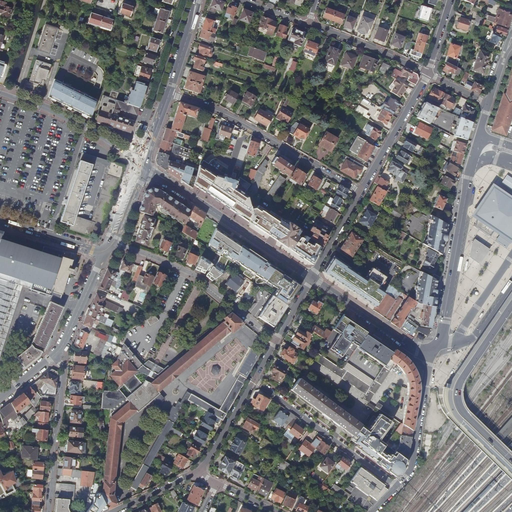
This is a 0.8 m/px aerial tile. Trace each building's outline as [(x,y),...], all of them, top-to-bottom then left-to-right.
[(220,11),(223,3),(215,0),(212,0),(208,11),(212,12),(214,8),(220,11)] [(5,4),(0,1),(0,13),(1,14),(1,16),(8,18),(11,9),(5,7),(5,4)] [(130,18),(133,8),(122,4),(118,14),(130,18)] [(233,16),(235,9),(231,7),(228,6),(224,17),(228,18),(229,15),(233,16)] [(417,19),(426,22),(429,14),(430,14),(432,10),(423,7),(422,7),(420,7),(418,11),(419,12),(417,19)] [(159,9),(156,20),(165,23),(169,12),(159,9)] [(334,13),(326,9),(323,18),(331,21),(334,13)] [(248,23),(251,14),(248,12),(247,14),(242,12),(239,20),(248,23)] [(486,21),(508,27),(511,16),(500,12),(498,18),(488,15),(486,21)] [(343,16),(334,13),(331,21),(340,25),(343,16)] [(87,23),(98,27),(101,18),(90,14),(87,23)] [(470,19),(461,15),(457,28),(466,31),(470,19)] [(474,21),(480,24),(482,19),(477,15),(474,21)] [(356,21),(347,17),(343,27),(351,30),(353,25),(354,26),(356,21)] [(112,21),(101,18),(98,27),(109,31),(112,21)] [(276,24),(271,22),(271,21),(262,18),(259,27),(267,30),(265,34),(271,36),(276,24)] [(369,31),(372,21),(362,18),(357,30),(365,34),(367,30),(369,31)] [(162,35),(165,23),(156,20),(152,32),(162,35)] [(203,26),(202,30),(215,35),(216,30),(211,29),(214,22),(206,20),(204,27),(203,26)] [(42,36),(37,51),(50,55),(54,40),(57,29),(45,25),(42,36)] [(275,35),(285,39),(287,33),(284,32),(285,28),(279,25),(275,35)] [(495,31),(504,35),(506,30),(497,26),(495,31)] [(383,42),(387,32),(378,28),(374,39),(383,42)] [(299,48),(305,34),(291,29),(287,40),(293,43),(293,45),(299,48)] [(211,44),(215,35),(202,30),(199,38),(205,40),(204,42),(211,44)] [(490,41),(495,44),(498,39),(500,40),(502,36),(494,32),(490,41)] [(413,35),(409,33),(404,50),(407,52),(413,35)] [(427,36),(418,33),(412,52),(410,51),(409,55),(419,59),(427,36)] [(399,48),(403,38),(395,35),(391,45),(399,48)] [(155,52),(159,41),(150,38),(146,49),(155,52)] [(315,52),(318,46),(307,42),(303,52),(302,55),(313,59),(317,60),(319,53),(315,52)] [(199,50),(197,56),(205,59),(206,59),(207,56),(208,57),(210,57),(211,55),(210,53),(212,49),(199,45),(198,49),(199,50)] [(454,67),(456,68),(459,59),(456,58),(459,48),(451,45),(448,55),(445,62),(447,63),(454,67)] [(330,47),(323,65),(331,68),(332,65),(334,66),(340,52),(330,47)] [(262,63),(265,54),(251,48),(248,57),(262,63)] [(475,60),(486,64),(490,54),(479,50),(475,60)] [(152,65),(154,57),(145,53),(142,62),(152,65)] [(351,70),(356,58),(345,53),(341,65),(351,70)] [(203,64),(205,59),(197,56),(194,55),(192,60),(194,61),(192,69),(202,72),(203,68),(201,68),(202,64),(203,64)] [(372,73),(377,62),(363,56),(359,67),(372,73)] [(50,65),(36,60),(29,82),(31,83),(38,85),(38,84),(39,84),(39,85),(42,86),(44,81),(45,82),(50,65)] [(486,64),(475,60),(472,71),(483,75),(486,64)] [(454,67),(447,63),(443,71),(447,73),(448,72),(453,75),(454,74),(457,76),(460,70),(456,68),(454,67)] [(384,74),(392,68),(382,64),(378,72),(383,74),(384,74)] [(147,80),(150,70),(137,66),(134,76),(147,80)] [(404,68),(402,73),(403,73),(401,76),(404,77),(406,78),(407,76),(409,76),(407,81),(415,85),(418,79),(417,75),(404,68)] [(404,77),(401,76),(403,73),(402,73),(395,69),(387,75),(396,79),(398,77),(402,78),(402,77),(404,78),(404,77)] [(189,72),(186,81),(201,85),(204,77),(189,72)] [(404,92),(407,87),(404,85),(402,83),(396,79),(393,84),(395,86),(391,92),(394,95),(399,98),(403,91),(404,92)] [(68,107),(90,119),(96,101),(62,84),(54,80),(48,98),(53,100),(64,106),(65,105),(68,106),(68,107)] [(198,94),(201,85),(186,81),(183,89),(198,94)] [(467,81),(464,87),(479,94),(483,86),(474,82),(473,84),(467,81)] [(145,87),(142,86),(142,84),(135,82),(133,88),(130,87),(129,90),(132,91),(130,96),(127,105),(138,108),(139,104),(142,96),(145,87)] [(438,103),(443,94),(433,89),(428,98),(438,103)] [(233,104),(238,96),(229,91),(224,99),(233,104)] [(102,97),(94,122),(99,123),(108,126),(116,101),(118,94),(111,92),(109,99),(102,97)] [(249,108),(255,98),(246,93),(241,103),(249,108)] [(450,109),(454,99),(444,94),(440,104),(450,109)] [(511,96),(505,94),(503,94),(492,127),(491,132),(506,137),(511,119),(511,96)] [(391,115),(398,103),(390,97),(386,104),(384,103),(382,105),(384,107),(383,110),(391,115)] [(136,115),(138,108),(127,105),(116,101),(108,126),(130,133),(134,122),(114,115),(115,112),(119,113),(120,110),(136,115)] [(386,125),(391,115),(383,110),(369,102),(368,104),(381,112),(377,120),(386,125)] [(179,103),(170,130),(179,133),(185,115),(195,118),(198,109),(179,103)] [(428,104),(425,103),(416,118),(427,124),(437,108),(428,104)] [(470,117),(474,109),(465,104),(461,113),(470,117)] [(359,106),(355,112),(367,119),(368,119),(371,114),(359,106)] [(293,115),(281,108),(275,119),(281,122),(282,120),(288,123),(293,115)] [(266,127),(273,116),(260,109),(254,120),(266,127)] [(460,118),(454,136),(466,140),(472,123),(460,118)] [(204,128),(200,140),(207,142),(214,120),(211,119),(207,129),(204,128)] [(308,130),(300,126),(295,123),(286,132),(297,138),(298,137),(304,140),(309,131),(308,130)] [(426,139),(431,129),(419,123),(414,133),(426,139)] [(368,136),(365,141),(371,145),(376,137),(377,137),(380,133),(367,125),(364,130),(367,132),(365,135),(368,136)] [(232,130),(221,126),(218,136),(229,139),(232,130)] [(183,138),(184,135),(179,133),(170,130),(165,128),(162,140),(171,144),(174,134),(177,135),(177,137),(182,139),(183,138)] [(329,152),(336,139),(325,133),(318,145),(329,152)] [(373,147),(374,146),(371,145),(365,141),(357,137),(357,136),(348,150),(357,155),(357,156),(366,162),(374,148),(373,147)] [(253,141),(250,140),(247,148),(256,151),(259,141),(254,139),(253,141)] [(168,156),(171,144),(162,140),(161,143),(158,152),(168,156)] [(411,152),(415,145),(406,140),(404,144),(405,145),(403,147),(411,152)] [(452,151),(457,152),(462,154),(465,144),(455,141),(452,151)] [(171,153),(179,155),(181,147),(174,145),(171,153)] [(409,157),(410,154),(409,154),(395,146),(393,149),(400,152),(399,154),(398,154),(395,158),(405,163),(407,159),(409,161),(411,158),(409,157)] [(190,159),(193,151),(181,147),(179,155),(190,159)] [(254,157),(256,151),(247,148),(245,154),(254,157)] [(452,151),(448,163),(458,168),(462,154),(457,152),(452,151)] [(166,160),(168,156),(158,152),(155,160),(157,165),(166,171),(169,161),(166,160)] [(111,162),(109,167),(107,175),(91,222),(75,216),(92,166),(92,164),(93,161),(94,157),(82,153),(80,160),(66,202),(60,222),(72,226),(71,229),(90,235),(92,230),(102,233),(119,179),(123,166),(119,165),(114,163),(111,162)] [(242,160),(224,154),(222,161),(221,165),(226,167),(226,166),(235,169),(237,166),(239,167),(242,160)] [(93,161),(102,164),(109,167),(111,162),(103,160),(94,157),(93,161)] [(284,173),(288,176),(293,168),(278,157),(277,159),(275,157),(271,163),(273,164),(272,166),(280,171),(280,172),(283,174),(284,173)] [(251,189),(257,193),(263,173),(267,168),(265,166),(269,161),(266,159),(257,170),(251,189)] [(185,167),(169,161),(166,171),(180,181),(183,173),(185,167)] [(357,167),(359,164),(354,161),(352,164),(346,161),(340,171),(354,179),(357,173),(359,174),(362,170),(357,167)] [(399,170),(401,167),(391,162),(389,166),(390,167),(388,171),(396,176),(393,181),(396,183),(397,180),(402,183),(407,174),(399,170)] [(190,176),(194,166),(187,163),(186,167),(185,167),(183,173),(180,181),(192,189),(195,178),(190,176)] [(448,163),(443,173),(452,178),(456,172),(455,172),(457,168),(448,163)] [(296,169),(293,167),(293,168),(288,176),(287,177),(290,178),(289,179),(299,185),(306,176),(296,169)] [(251,170),(247,180),(252,181),(254,175),(255,172),(251,170)] [(444,175),(440,183),(448,188),(451,184),(452,185),(454,181),(444,175)] [(511,178),(506,175),(500,183),(511,190),(511,178)] [(280,176),(264,200),(269,203),(285,180),(280,176)] [(316,190),(321,182),(313,177),(308,186),(316,190)] [(380,179),(376,185),(387,191),(389,188),(385,186),(387,183),(380,179)] [(511,199),(508,197),(490,184),(486,190),(477,203),(476,206),(474,214),(493,227),(502,214),(504,211),(507,206),(510,202),(511,201),(511,199)] [(346,193),(348,190),(340,186),(336,193),(344,198),(347,194),(346,193)] [(190,211),(160,190),(151,188),(145,191),(142,201),(139,211),(152,215),(156,213),(159,210),(165,214),(168,214),(177,220),(178,219),(185,224),(188,216),(190,211)] [(377,188),(369,201),(377,206),(385,193),(377,188)] [(441,210),(446,199),(438,195),(433,206),(441,210)] [(340,205),(343,201),(335,196),(332,202),(329,206),(337,211),(340,206),(338,205),(339,204),(340,205)] [(502,214),(493,227),(501,233),(511,240),(511,239),(511,199),(511,201),(510,202),(507,206),(504,211),(502,214)] [(311,212),(317,202),(314,200),(310,207),(308,210),(311,212)] [(192,230),(184,225),(181,231),(194,239),(206,214),(200,210),(193,205),(190,211),(188,216),(195,220),(192,230)] [(330,223),(336,213),(325,206),(323,210),(326,212),(325,214),(325,215),(326,215),(324,219),(330,223)] [(377,216),(379,214),(368,208),(359,223),(369,228),(373,220),(375,221),(376,218),(375,217),(376,216),(377,216)] [(393,208),(390,213),(400,219),(403,214),(393,208)] [(305,224),(312,213),(311,212),(308,210),(300,221),(305,223),(305,224)] [(493,227),(474,214),(473,222),(471,224),(487,235),(493,227)] [(444,232),(446,226),(447,225),(430,215),(430,217),(427,230),(428,230),(432,232),(440,237),(444,239),(445,233),(444,232)] [(154,219),(144,216),(135,241),(146,244),(148,238),(150,238),(153,227),(151,226),(154,219)] [(235,259),(241,245),(230,238),(216,228),(210,243),(234,260),(235,259)] [(440,237),(432,232),(428,230),(426,242),(424,245),(441,254),(442,249),(441,248),(442,243),(443,243),(444,239),(440,237)] [(351,233),(345,241),(339,249),(350,257),(361,240),(351,233)] [(508,245),(511,240),(501,233),(498,237),(495,240),(506,248),(508,245)] [(4,234),(3,234),(2,238),(42,251),(43,247),(4,234)] [(159,248),(164,250),(165,248),(168,249),(171,243),(168,242),(169,237),(163,235),(161,239),(163,240),(159,248)] [(2,238),(0,243),(0,279),(19,285),(30,289),(51,295),(52,292),(61,295),(68,274),(72,276),(74,270),(69,269),(72,260),(62,257),(63,253),(43,247),(42,251),(2,238)] [(482,259),(488,249),(472,238),(469,242),(467,255),(479,263),(482,259)] [(185,244),(180,242),(174,254),(182,258),(186,249),(183,249),(185,244)] [(234,260),(210,243),(209,246),(222,255),(228,259),(233,262),(235,260),(234,260)] [(250,251),(241,245),(235,259),(234,260),(235,260),(239,263),(238,263),(246,269),(246,268),(254,274),(261,279),(262,278),(266,281),(275,268),(273,267),(271,265),(265,262),(262,260),(250,252),(250,251)] [(188,253),(189,253),(185,262),(190,264),(190,263),(194,264),(197,257),(196,256),(197,253),(190,249),(188,253)] [(427,250),(424,256),(428,258),(426,261),(425,260),(422,265),(431,270),(433,266),(432,265),(437,255),(427,250)] [(217,263),(215,266),(222,271),(228,259),(222,255),(222,257),(220,256),(217,263)] [(215,266),(201,256),(195,269),(197,270),(198,271),(204,274),(206,271),(208,272),(207,274),(206,276),(208,278),(210,279),(212,281),(224,272),(222,271),(215,266)] [(382,297),(384,293),(379,290),(386,279),(370,270),(364,280),(330,258),(323,271),(324,277),(373,311),(377,304),(382,297)] [(130,272),(132,264),(122,261),(119,269),(119,272),(122,279),(124,271),(130,272)] [(290,278),(275,268),(266,281),(277,288),(272,296),(286,306),(300,285),(290,278)] [(113,277),(116,272),(107,269),(104,277),(116,282),(114,287),(118,288),(122,281),(113,277)] [(165,276),(156,272),(154,277),(151,283),(160,287),(165,276)] [(424,305),(434,307),(435,303),(436,298),(433,298),(434,294),(435,286),(436,282),(436,280),(431,278),(420,272),(420,273),(419,278),(418,278),(414,301),(417,303),(424,305)] [(143,277),(139,275),(138,277),(134,285),(148,292),(151,283),(154,277),(145,273),(143,277)] [(235,291),(246,277),(240,273),(237,277),(234,274),(226,283),(235,291)] [(110,285),(114,287),(116,282),(104,277),(98,289),(106,292),(110,285)] [(0,344),(19,285),(0,279),(0,344)] [(123,290),(119,298),(123,300),(127,301),(130,294),(123,290)] [(105,297),(96,293),(95,297),(92,302),(103,307),(120,314),(122,309),(103,300),(105,297)] [(395,300),(384,293),(382,297),(377,304),(373,311),(377,313),(378,314),(388,321),(401,301),(397,298),(395,300)] [(401,293),(397,298),(401,301),(402,301),(404,299),(406,300),(408,297),(401,293)] [(277,319),(286,306),(272,296),(257,317),(272,327),(277,319)] [(408,297),(406,300),(391,323),(411,336),(413,333),(415,330),(418,326),(407,318),(417,303),(414,301),(408,297)] [(322,303),(318,301),(316,303),(312,300),(307,308),(316,313),(322,303)] [(34,357),(38,354),(39,353),(40,351),(43,352),(44,349),(48,342),(50,337),(48,337),(50,333),(51,333),(54,327),(53,326),(55,322),(56,322),(63,307),(50,302),(47,311),(45,310),(43,315),(35,333),(34,336),(33,338),(34,338),(32,343),(30,347),(29,346),(28,347),(27,348),(25,350),(16,358),(12,360),(13,362),(14,364),(16,366),(17,368),(19,370),(20,371),(24,367),(33,360),(32,359),(32,358),(34,356),(34,357)] [(98,321),(110,327),(113,321),(103,316),(104,314),(101,313),(103,307),(92,302),(86,316),(98,321)] [(420,326),(430,328),(434,307),(424,305),(420,326)] [(102,493),(99,493),(107,509),(117,504),(113,494),(116,462),(120,423),(135,410),(137,412),(139,412),(144,408),(144,406),(146,406),(151,402),(151,400),(150,397),(152,395),(152,396),(153,395),(154,396),(157,393),(158,392),(200,356),(230,330),(231,332),(243,323),(230,312),(223,318),(225,320),(202,339),(191,349),(169,368),(167,365),(164,368),(161,371),(156,368),(154,367),(152,366),(150,370),(147,375),(141,384),(134,375),(138,372),(142,365),(134,356),(133,356),(132,355),(131,356),(132,358),(127,361),(126,361),(123,357),(112,366),(116,371),(110,376),(119,386),(112,392),(103,391),(102,393),(102,397),(100,409),(111,409),(113,412),(110,414),(108,441),(102,493)] [(305,317),(299,313),(295,319),(301,324),(305,317)] [(158,321),(155,314),(146,319),(150,326),(158,321)] [(346,316),(343,314),(332,330),(335,332),(338,334),(333,342),(328,350),(340,358),(345,350),(351,341),(357,346),(368,331),(346,316)] [(97,324),(98,321),(86,316),(80,329),(87,332),(89,328),(90,328),(93,323),(97,324)] [(317,323),(316,322),(311,330),(314,332),(326,340),(331,332),(326,329),(324,332),(315,326),(317,323)] [(420,328),(418,326),(415,330),(426,336),(429,334),(430,330),(420,328)] [(299,330),(295,335),(307,342),(309,343),(310,341),(309,340),(314,332),(311,330),(307,328),(305,331),(306,332),(305,334),(299,330)] [(82,349),(88,333),(87,332),(80,329),(73,345),(82,349)] [(96,331),(94,336),(95,336),(100,338),(106,341),(110,343),(113,337),(108,335),(108,337),(96,331)] [(359,348),(384,365),(394,349),(370,333),(368,331),(357,346),(357,347),(359,348)] [(307,346),(309,343),(307,342),(295,335),(291,343),(298,347),(299,347),(303,349),(305,345),(307,346)] [(101,353),(106,341),(100,338),(94,350),(101,353)] [(283,350),(280,355),(291,363),(295,358),(293,357),(295,354),(292,352),(292,350),(288,348),(286,351),(283,350)] [(403,417),(401,424),(412,430),(413,423),(415,415),(419,391),(419,386),(417,378),(416,374),(415,370),(414,369),(411,364),(409,361),(405,357),(402,355),(394,349),(384,365),(374,381),(370,387),(365,395),(363,399),(369,403),(374,393),(375,394),(390,371),(394,365),(395,363),(398,366),(402,370),(405,376),(406,380),(407,384),(407,390),(405,405),(403,415),(403,417)] [(477,364),(479,360),(481,358),(471,350),(466,357),(461,365),(459,368),(457,371),(454,375),(452,379),(450,384),(454,387),(460,389),(465,382),(469,376),(472,372),(477,364)] [(80,362),(85,363),(86,352),(74,351),(74,360),(80,361),(80,362)] [(313,359),(365,395),(370,387),(343,368),(342,369),(317,352),(317,353),(313,359)] [(285,368),(287,365),(278,359),(277,359),(275,362),(276,362),(276,363),(285,368)] [(148,360),(142,365),(150,370),(152,366),(154,363),(148,360)] [(374,381),(347,362),(343,368),(370,387),(374,381)] [(275,364),(271,370),(274,372),(271,378),(279,383),(286,371),(275,364)] [(71,378),(83,379),(84,367),(73,365),(71,378)] [(150,370),(142,365),(138,372),(142,373),(144,373),(147,375),(150,370)] [(38,394),(40,397),(41,396),(48,396),(55,397),(57,372),(52,369),(31,386),(38,394)] [(225,400),(219,411),(225,414),(232,404),(243,384),(246,378),(240,375),(225,400)] [(306,384),(299,378),(291,389),(299,396),(313,406),(331,419),(341,427),(345,430),(353,436),(354,435),(355,433),(361,425),(356,420),(354,419),(355,419),(352,417),(340,409),(341,409),(338,407),(337,407),(323,396),(324,396),(321,394),(320,394),(309,386),(309,385),(307,383),(306,384)] [(70,386),(69,393),(76,394),(77,382),(70,381),(70,382),(69,382),(69,386),(70,386)] [(35,394),(30,387),(28,388),(23,393),(28,400),(35,394)] [(170,422),(173,424),(187,400),(190,394),(187,392),(180,404),(178,403),(175,408),(173,407),(170,413),(168,412),(165,417),(171,420),(170,422)] [(16,413),(30,402),(28,400),(23,393),(10,403),(14,410),(16,413)] [(225,414),(219,411),(190,394),(187,400),(207,412),(220,419),(222,420),(225,414)] [(69,404),(80,405),(81,396),(70,395),(69,404)] [(258,395),(255,400),(254,400),(252,403),(253,404),(252,405),(262,410),(268,400),(258,395)] [(39,410),(49,411),(50,402),(40,401),(39,410)] [(4,428),(18,416),(17,416),(17,415),(16,413),(14,410),(10,403),(0,411),(0,416),(3,427),(4,428)] [(378,403),(375,407),(381,410),(388,415),(390,411),(378,403)] [(18,416),(17,416),(18,416),(20,422),(22,427),(33,415),(37,412),(34,408),(33,406),(21,418),(18,416)] [(70,422),(80,423),(80,418),(79,418),(80,411),(71,410),(70,422)] [(368,429),(361,425),(352,438),(351,439),(354,441),(351,445),(396,477),(400,475),(405,470),(406,460),(394,451),(390,457),(380,450),(385,444),(378,439),(394,419),(388,415),(381,410),(368,429)] [(288,417),(280,411),(273,420),(285,429),(295,415),(291,412),(288,417)] [(47,416),(47,413),(37,412),(33,415),(39,416),(38,421),(47,422),(48,417),(47,416)] [(217,423),(220,419),(207,412),(200,424),(209,429),(214,422),(217,423)] [(294,424),(298,419),(295,416),(290,422),(287,426),(291,429),(288,431),(297,438),(303,430),(294,424)] [(511,416),(496,434),(502,439),(511,428),(511,416)] [(260,428),(261,426),(255,422),(254,423),(246,418),(243,424),(244,424),(242,427),(252,433),(254,429),(252,428),(253,426),(254,427),(255,426),(257,427),(260,428)] [(168,421),(149,453),(155,456),(162,444),(170,431),(171,428),(173,424),(170,422),(168,421)] [(398,446),(395,449),(394,451),(406,460),(408,449),(412,431),(412,430),(401,424),(400,423),(397,427),(395,430),(385,444),(388,447),(390,444),(391,445),(399,434),(400,434),(400,435),(398,446)] [(68,436),(81,437),(82,428),(69,427),(68,436)] [(46,440),(47,430),(46,430),(37,429),(32,429),(32,432),(37,432),(36,440),(46,440)] [(204,439),(206,435),(197,430),(197,431),(196,430),(195,434),(193,438),(197,440),(194,445),(200,448),(202,443),(202,442),(204,443),(205,440),(204,439)] [(238,454),(247,438),(238,433),(229,449),(238,454)] [(433,434),(426,433),(425,439),(423,438),(421,449),(423,450),(422,458),(427,459),(430,454),(433,434)] [(298,449),(307,455),(308,456),(320,440),(316,437),(311,445),(305,440),(298,449)] [(263,439),(259,446),(264,449),(266,450),(270,443),(263,439)] [(191,444),(192,443),(186,440),(183,446),(188,450),(186,454),(193,458),(196,453),(199,449),(191,444)] [(65,451),(81,452),(82,442),(68,441),(67,446),(65,446),(65,451)] [(320,441),(315,448),(323,454),(328,447),(320,441)] [(22,446),(21,459),(36,460),(37,448),(22,446)] [(155,456),(149,453),(130,487),(136,490),(138,486),(146,472),(148,469),(155,456)] [(181,468),(187,458),(178,453),(173,463),(181,468)] [(64,459),(63,469),(74,470),(75,460),(75,458),(67,457),(67,459),(64,459)] [(230,478),(237,481),(245,466),(238,462),(234,459),(232,458),(230,460),(225,457),(218,469),(227,474),(230,474),(231,476),(230,478)] [(350,464),(341,457),(335,466),(339,468),(340,466),(346,470),(350,464)] [(335,461),(331,458),(329,460),(326,458),(320,466),(327,472),(335,461)] [(33,461),(32,469),(43,471),(43,463),(33,461)] [(171,467),(163,462),(161,466),(162,467),(159,472),(165,475),(168,470),(169,471),(171,467)] [(384,485),(360,467),(347,484),(353,488),(355,487),(367,496),(368,494),(377,501),(387,490),(387,489),(383,486),(384,485)] [(82,486),(81,501),(87,502),(90,487),(91,487),(91,485),(94,473),(94,472),(78,471),(74,470),(63,469),(57,468),(57,474),(57,475),(62,475),(70,475),(70,476),(81,478),(80,486),(82,486)] [(42,479),(43,471),(32,469),(28,469),(28,475),(31,476),(31,477),(42,479)] [(2,476),(0,471),(0,482),(4,490),(8,488),(7,487),(16,482),(12,470),(2,476)] [(256,488),(258,489),(261,484),(263,478),(264,476),(253,471),(250,478),(251,478),(247,487),(254,490),(256,488)] [(321,483),(324,478),(314,471),(311,476),(318,481),(316,485),(326,493),(329,489),(321,483)] [(145,486),(151,475),(146,472),(138,486),(143,489),(145,486)] [(101,473),(94,473),(91,485),(98,486),(100,481),(101,473)] [(272,483),(263,478),(261,484),(262,484),(258,492),(266,496),(272,483)] [(60,494),(55,493),(54,498),(57,498),(69,500),(73,500),(75,485),(61,483),(60,494)] [(42,485),(33,484),(33,492),(40,493),(41,490),(42,490),(42,485)] [(193,486),(186,500),(196,505),(203,491),(193,486)] [(283,492),(275,489),(271,498),(273,500),(276,502),(276,501),(279,503),(284,493),(284,492),(283,491),(283,492)] [(40,495),(40,493),(33,492),(32,500),(41,501),(41,495),(40,495)] [(101,511),(102,511),(107,509),(99,493),(96,494),(96,497),(93,496),(92,503),(92,504),(86,511),(85,511),(101,511)] [(288,497),(285,496),(282,503),(284,504),(284,505),(290,508),(294,500),(292,499),(293,498),(289,496),(288,497)] [(68,511),(67,508),(67,504),(68,504),(69,500),(57,498),(55,511),(68,511)] [(299,511),(304,511),(307,507),(302,504),(304,501),(303,499),(300,498),(298,499),(296,502),(293,509),(295,510),(299,511)] [(191,511),(192,510),(190,509),(191,505),(190,504),(185,502),(184,504),(182,503),(177,511),(191,511)] [(150,511),(160,511),(162,511),(157,503),(152,506),(152,507),(149,508),(150,511)] [(359,503),(356,506),(366,511),(369,509),(359,503)]
